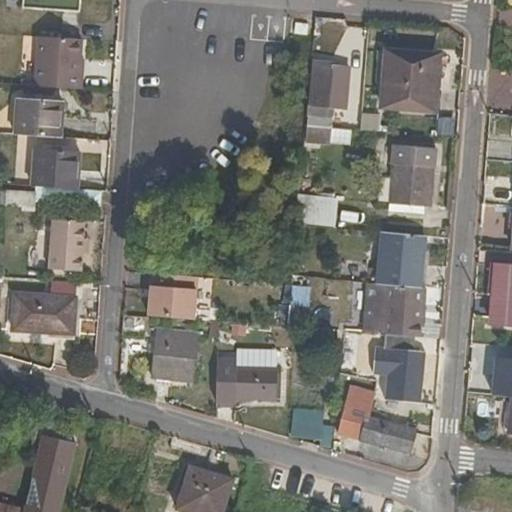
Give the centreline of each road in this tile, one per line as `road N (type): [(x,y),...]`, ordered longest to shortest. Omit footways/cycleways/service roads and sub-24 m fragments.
road 1 (residential): [(107,399),(135,0)]
road 2 (residential): [(475,87),(444,457)]
road 3 (residential): [(442,499),(107,399)]
road 4 (residential): [(297,0),(481,15)]
